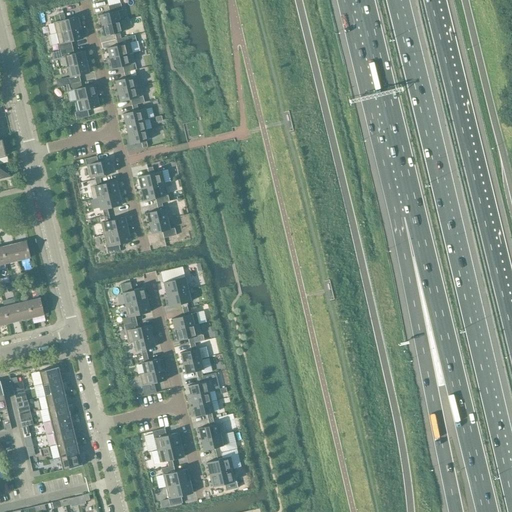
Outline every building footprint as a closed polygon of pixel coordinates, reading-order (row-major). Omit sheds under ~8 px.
[(108,6),(109,13),(117,11),(122,10),(120,3),(108,6)] [(119,21),(117,11),(109,13),(98,15),(101,26),(119,21)] [(77,17),(65,20),(60,21),(53,22),(55,33),(80,28),(77,17)] [(124,20),(119,21),(101,26),(103,36),(114,34),(119,32),(127,31),(124,20)] [(55,33),(49,35),(51,44),(58,43),(58,45),(70,42),(82,39),(80,28),(55,33)] [(121,38),(116,40),(117,46),(130,43),(135,41),(134,35),(121,38)] [(72,48),(70,42),(58,45),(59,51),(72,48)] [(132,53),(130,43),(117,46),(106,48),(109,59),(132,53)] [(73,54),(72,48),(59,51),(61,57),(64,56),(73,54)] [(83,51),(73,54),(64,56),(66,67),(86,62),(83,51)] [(135,64),(132,53),(109,59),(111,69),(122,67),(135,64)] [(89,73),(86,62),(66,67),(69,78),(79,76),(89,73)] [(136,69),(135,64),(122,67),(123,72),(128,71),(136,69)] [(137,75),(130,77),(125,78),(114,81),(117,91),(140,86),(137,75)] [(80,82),(79,76),(69,78),(66,78),(68,85),(75,83),(80,82)] [(80,82),(68,85),(69,91),(74,89),(81,88),(80,82)] [(68,85),(65,85),(69,102),(76,101),(96,96),(93,85),(81,88),(74,89),(69,91),(68,85)] [(142,96),(140,86),(117,91),(119,102),(130,99),(142,96)] [(99,107),(96,96),(76,101),(79,111),(79,112),(87,110),(99,107)] [(144,102),(142,96),(130,99),(131,105),(136,104),(144,102)] [(145,108),(138,110),(133,111),(122,114),(125,124),(143,120),(148,119),(145,108)] [(88,117),(87,110),(79,112),(79,111),(74,112),(76,120),(88,117)] [(145,130),(143,120),(125,124),(127,135),(145,130)] [(148,140),(145,130),(127,135),(129,145),(141,142),(145,141),(148,140)] [(0,178),(10,176),(0,169),(0,156),(5,156),(1,140),(0,139),(0,178)] [(84,159),(86,165),(98,162),(96,156),(84,159)] [(110,159),(98,162),(86,165),(89,178),(113,172),(110,159)] [(161,171),(153,173),(148,174),(137,177),(140,189),(164,183),(161,171)] [(115,181),(101,184),(96,185),(90,187),(93,199),(96,198),(118,193),(115,181)] [(167,195),(164,183),(140,189),(143,201),(155,198),(167,195)] [(121,205),(118,193),(96,198),(99,210),(102,210),(107,209),(121,205)] [(169,201),(167,195),(155,198),(156,204),(161,203),(169,201)] [(169,207),(163,209),(158,210),(146,213),(148,224),(167,219),(171,218),(169,207)] [(124,217),(109,221),(105,222),(100,223),(103,235),(127,229),(124,217)] [(169,229),(167,219),(148,224),(151,234),(162,231),(169,229)] [(174,228),(169,229),(162,231),(163,238),(176,235),(174,228)] [(130,241),(127,229),(103,235),(106,247),(118,244),(130,241)] [(17,242),(27,239),(26,234),(15,237),(17,242)] [(26,241),(13,244),(17,260),(29,258),(30,257),(26,241)] [(13,244),(2,247),(6,263),(17,260),(13,244)] [(120,251),(118,244),(106,247),(107,254),(120,251)] [(184,277),(179,278),(174,280),(162,282),(165,295),(187,289),(184,277)] [(130,283),(120,285),(122,293),(132,290),(130,283)] [(144,288),(122,293),(125,305),(147,300),(144,288)] [(190,302),(187,289),(165,295),(168,307),(181,304),(186,303),(190,302)] [(14,298),(2,301),(3,307),(7,323),(19,320),(15,304),(14,298)] [(38,298),(27,301),(31,317),(43,315),(39,298),(38,298)] [(149,312),(147,300),(125,305),(127,317),(130,317),(134,316),(149,312)] [(27,301),(15,304),(19,320),(31,317),(27,301)] [(184,316),(171,319),(174,330),(198,324),(206,322),(203,311),(188,315),(184,316)] [(137,327),(136,321),(131,323),(123,324),(125,330),(137,327)] [(198,324),(193,325),(174,330),(177,341),(188,338),(193,337),(201,335),(198,324)] [(149,325),(137,327),(125,330),(128,342),(132,340),(152,336),(149,325)] [(154,347),(152,336),(132,340),(135,351),(140,350),(145,349),(154,347)] [(191,350),(179,353),(182,363),(208,357),(206,346),(195,349),(191,350)] [(208,357),(182,363),(184,374),(196,371),(200,370),(201,374),(212,371),(208,357)] [(160,358),(148,361),(143,362),(141,363),(143,374),(163,369),(160,358)] [(58,367),(38,372),(41,384),(61,380),(58,367)] [(166,380),(163,369),(143,374),(139,375),(141,386),(148,384),(153,383),(166,380)] [(199,383),(187,386),(190,396),(208,392),(213,391),(219,389),(215,373),(202,376),(203,382),(199,383)] [(64,392),(61,380),(41,384),(44,396),(64,392)] [(64,392),(44,396),(47,409),(67,404),(64,392)] [(210,402),(208,392),(190,396),(192,406),(210,402)] [(27,401),(22,402),(23,407),(17,408),(19,415),(30,413),(27,401)] [(213,412),(210,402),(192,406),(195,416),(206,414),(211,413),(213,412)] [(67,404),(47,409),(50,421),(70,416),(67,404)] [(32,420),(30,413),(19,415),(21,423),(26,421),(32,420)] [(72,428),(70,416),(50,421),(53,433),(72,428)] [(209,426),(198,428),(200,439),(225,434),(222,423),(213,425),(209,426)] [(75,440),(72,428),(53,433),(56,445),(75,440)] [(152,431),(153,438),(166,435),(164,428),(152,431)] [(177,432),(166,435),(153,438),(156,450),(180,445),(177,432)] [(225,434),(200,439),(203,450),(214,448),(219,447),(227,444),(225,434)] [(78,453),(75,440),(56,445),(59,457),(78,453)] [(183,457),(180,445),(156,450),(159,463),(167,461),(171,460),(183,457)] [(81,465),(78,453),(59,457),(62,470),(81,465)] [(230,456),(222,458),(217,460),(206,462),(209,475),(230,469),(233,469),(230,456)] [(174,472),(173,466),(168,467),(161,469),(162,474),(174,472)] [(244,468),(237,470),(239,479),(246,478),(244,468)] [(186,469),(174,472),(162,474),(165,487),(189,481),(186,469)] [(233,481),(230,469),(209,475),(212,487),(224,484),(223,484),(233,481)] [(192,493),(189,481),(165,487),(168,499),(180,496),(192,493)] [(236,481),(233,481),(223,484),(224,484),(225,491),(237,488),(236,481)] [(182,503),(180,496),(168,499),(169,506),(182,503)]
